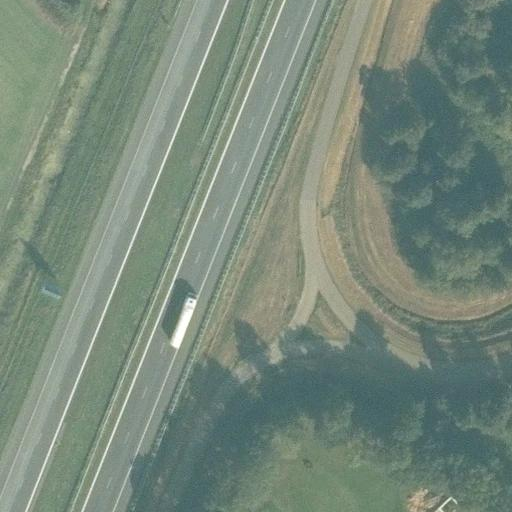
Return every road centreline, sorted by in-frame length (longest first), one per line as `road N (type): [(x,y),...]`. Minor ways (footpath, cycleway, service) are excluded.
road 1 (motorway): [(102,511),(304,0)]
road 2 (motorway): [(209,0),(8,511)]
road 3 (unclassified): [(318,271),(308,222),(311,174),(365,0)]
road 4 (unclassified): [(164,511),(221,397),(279,353)]
road 5 (unclassified): [(387,356),(448,372),(511,365)]
